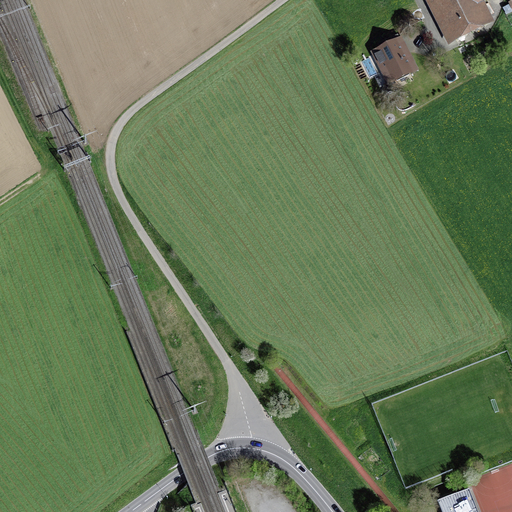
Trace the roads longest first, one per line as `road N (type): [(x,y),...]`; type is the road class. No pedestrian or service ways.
road 1 (unclassified): [(254,448),(234,379),(127,211),(110,153),(141,105),(287,0)]
road 2 (secondary): [(132,510),(211,455),(254,448)]
